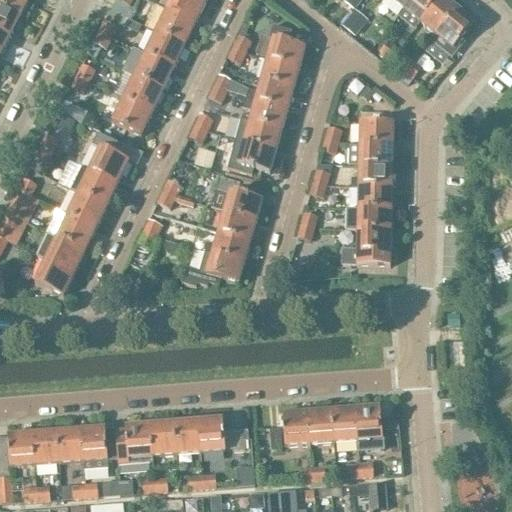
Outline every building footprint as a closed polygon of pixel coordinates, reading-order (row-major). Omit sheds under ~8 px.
[(29,0),(0,0),(0,9),(20,20),(30,0),(29,0)] [(116,0),(116,1),(116,2),(129,9),(133,0),(116,0)] [(197,0),(171,0),(166,12),(195,27),(206,4),(197,0)] [(299,0),(310,8),(316,0),(299,0)] [(354,11),(363,0),(346,0),(344,4),(354,11)] [(388,0),(404,12),(413,0),(388,0)] [(413,0),(404,12),(420,26),(441,0),(413,0)] [(442,0),(441,0),(420,26),(436,39),(431,45),(458,13),(442,0)] [(0,34),(10,39),(20,20),(0,9),(0,34)] [(166,12),(155,35),(184,49),(195,27),(166,12)] [(368,22),(355,12),(342,28),(355,39),(368,22)] [(104,23),(98,35),(112,41),(118,30),(120,31),(126,20),(110,13),(104,23)] [(458,13),(431,45),(451,61),(465,44),(462,41),(474,26),(458,13)] [(269,41),(262,39),(256,58),(267,61),(267,62),(299,71),(305,50),(289,45),(292,34),(273,28),(269,41)] [(0,34),(0,58),(10,39),(0,34)] [(98,34),(93,45),(92,46),(106,53),(112,41),(98,35),(98,34)] [(155,35),(144,57),(173,72),(184,49),(155,35)] [(238,38),(232,49),(245,56),(251,44),(238,38)] [(379,55),(384,59),(389,63),(398,52),(388,44),(379,55)] [(232,49),(227,59),(226,61),(240,68),(245,56),(232,49)] [(398,52),(389,63),(402,74),(411,63),(398,52)] [(144,57),(133,80),(162,95),(173,72),(144,57)] [(267,62),(261,82),(293,92),(299,71),(267,62)] [(411,63),(402,74),(412,82),(421,71),(411,63)] [(82,67),(76,79),(89,86),(95,74),(82,67)] [(219,77),(213,89),(226,95),(232,84),(219,77)] [(76,79),(70,90),(83,97),(89,86),(76,79)] [(133,80),(122,102),(152,116),(162,95),(133,80)] [(248,92),(246,100),(287,113),(293,92),(261,82),(257,95),(248,92)] [(213,89),(208,100),(221,107),(226,95),(213,89)] [(252,114),(249,124),(281,134),(287,113),(246,100),(243,111),(252,114)] [(141,140),(152,116),(122,102),(111,125),(141,140)] [(200,117),(194,128),(207,134),(213,123),(200,117)] [(249,124),(243,144),(276,154),(281,134),(249,124)] [(359,125),(359,147),(393,148),(393,126),(359,125)] [(194,128),(189,140),(202,146),(207,134),(194,128)] [(328,130),(324,142),(338,146),(342,134),(328,130)] [(98,151),(87,172),(117,188),(129,164),(117,159),(122,148),(97,136),(92,148),(98,151)] [(41,147),(40,148),(53,155),(59,144),(46,137),(41,147)] [(251,179),(254,171),(269,176),(276,154),(243,144),(234,142),(226,172),(251,179)] [(324,142),(321,154),(335,158),(338,146),(324,142)] [(359,147),(358,169),(392,170),(393,148),(359,147)] [(35,159),(34,160),(47,167),(53,155),(40,148),(35,159)] [(211,172),(216,156),(199,151),(194,167),(211,172)] [(358,169),(358,191),(392,191),(392,170),(358,169)] [(70,192),(76,195),(106,210),(117,188),(87,172),(87,173),(81,170),(76,180),(70,192)] [(316,173),(312,186),(326,189),(329,177),(316,173)] [(228,197),(223,215),(256,224),(262,203),(237,195),(240,186),(219,180),(215,193),(228,197)] [(22,184),(17,193),(30,200),(37,188),(23,181),(22,184)] [(168,183),(162,195),(175,201),(180,189),(168,183)] [(312,186),(309,196),(309,198),(323,201),(326,189),(312,186)] [(358,191),(357,213),(391,213),(392,191),(358,191)] [(11,204),(5,216),(19,222),(30,200),(17,193),(11,204)] [(66,217),(59,214),(95,233),(106,210),(76,195),(66,217)] [(162,195),(157,206),(156,206),(169,212),(175,201),(162,195)] [(357,213),(357,234),(391,235),(391,213),(357,213)] [(60,229),(54,241),(84,256),(95,233),(59,214),(53,225),(60,229)] [(223,215),(217,235),(250,245),(256,224),(223,215)] [(0,225),(0,240),(7,245),(16,249),(27,227),(19,222),(5,216),(0,225)] [(304,216),(300,227),(314,232),(317,220),(304,216)] [(149,223),(143,234),(156,240),(160,232),(180,237),(183,225),(164,221),(161,229),(149,223)] [(300,227),(297,237),(297,240),(310,244),(314,232),(300,227)] [(143,234),(138,244),(150,251),(156,240),(143,234)] [(357,234),(356,261),(373,261),(373,256),(390,256),(391,235),(357,234)] [(207,245),(205,254),(242,265),(244,266),(250,245),(217,235),(214,247),(207,245)] [(36,259),(44,263),(74,278),(84,256),(54,241),(47,237),(36,259)] [(215,288),(217,281),(238,287),(244,266),(242,265),(205,254),(199,275),(186,271),(181,286),(196,290),(197,286),(208,290),(209,286),(215,288)] [(44,263),(33,285),(63,300),(74,278),(44,263)] [(290,269),(287,279),(294,281),(297,271),(290,269)] [(448,329),(459,328),(459,316),(447,317),(448,329)] [(354,411),(357,445),(382,443),(380,409),(354,411)] [(330,413),(333,447),(357,445),(354,411),(330,413)] [(306,415),(309,449),(333,447),(330,413),(306,415)] [(282,417),(284,451),(309,449),(306,415),(282,417)] [(197,424),(200,457),(225,455),(225,452),(232,452),(232,453),(243,452),(242,442),(247,442),(246,430),(231,431),(231,434),(223,434),(222,422),(197,424)] [(173,426),(176,459),(200,457),(197,424),(173,426)] [(149,428),(152,461),(176,459),(173,426),(149,428)] [(124,430),(127,463),(127,467),(152,465),(152,461),(149,428),(124,430)] [(80,433),(82,465),(107,464),(105,431),(80,433)] [(269,432),(271,453),(281,452),(280,431),(269,432)] [(56,435),(58,467),(82,465),(80,433),(56,435)] [(32,437),(34,469),(58,467),(56,435),(32,437)] [(9,471),(10,471),(34,469),(32,437),(7,439),(7,440),(9,471)] [(0,494),(20,492),(19,483),(11,483),(10,471),(9,471),(7,440),(0,440),(0,494)] [(359,467),(360,481),(373,480),(372,466),(359,467)] [(346,468),(348,482),(360,481),(359,467),(346,468)] [(311,470),(312,485),(325,484),(324,469),(311,470)] [(299,471),(300,486),(312,485),(311,470),(299,471)] [(190,479),(190,494),(203,493),(202,478),(190,479)] [(202,478),(203,493),(216,492),(216,491),(215,478),(202,478)] [(154,482),(155,496),(168,495),(166,481),(154,482)] [(141,483),(143,497),(155,496),(154,482),(141,483)] [(85,487),(86,501),(99,500),(97,486),(85,487)] [(72,488),(73,502),(86,501),(85,487),(72,488)] [(385,511),(384,488),(368,490),(368,496),(369,502),(369,511),(385,511)] [(36,490),(36,504),(61,502),(60,489),(36,490)] [(23,491),(25,505),(36,504),(36,490),(23,491)] [(0,494),(0,506),(21,505),(20,492),(0,494)] [(296,511),(295,494),(267,496),(268,511),(296,511)] [(250,509),(263,509),(262,497),(250,498),(250,509)] [(183,511),(183,503),(174,503),(175,511),(183,511)]
